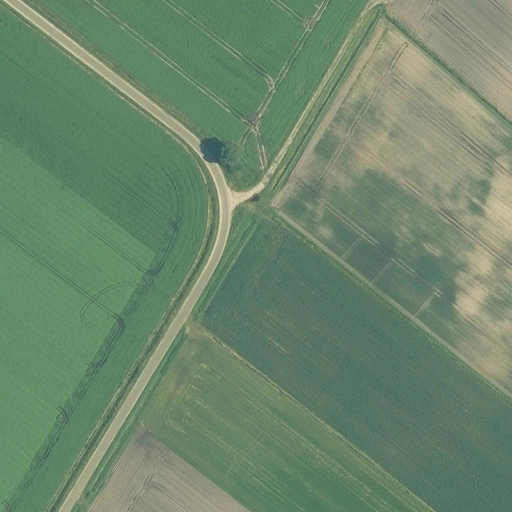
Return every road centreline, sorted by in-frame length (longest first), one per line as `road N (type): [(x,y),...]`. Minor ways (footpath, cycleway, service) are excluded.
road 1 (unclassified): [(64,511),(219,254),(225,201),(212,163),(193,142),(8,0)]
road 2 (track): [(225,201),(263,184),(374,0)]
